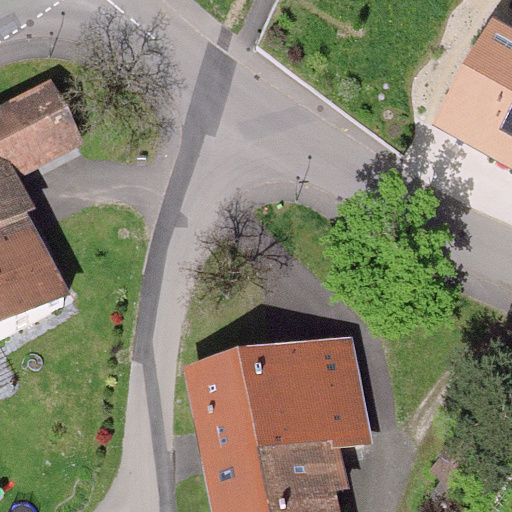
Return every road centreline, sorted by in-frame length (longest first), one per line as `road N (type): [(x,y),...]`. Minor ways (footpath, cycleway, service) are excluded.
road 1 (residential): [(240,103),(189,215),(156,347),(154,511)]
road 2 (tertiary): [(240,103),(406,207),(511,249)]
road 3 (track): [(511,313),(426,409),(393,511)]
road 4 (tertiary): [(111,0),(240,103)]
